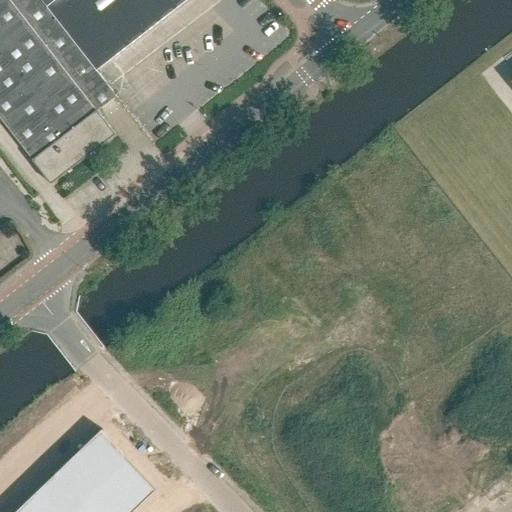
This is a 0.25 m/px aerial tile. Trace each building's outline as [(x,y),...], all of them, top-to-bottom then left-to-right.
[(0,0),(0,118),(51,184),(88,155),(92,152),(115,134),(97,111),(117,96),(97,71),(188,0),(0,0)] [(511,50),(491,64),(496,72),(511,62),(511,50)] [(105,438),(76,465),(120,511),(142,511),(160,495),(106,439),(105,438)] [(120,511),(76,465),(47,493),(65,511),(120,511)] [(65,511),(47,493),(27,511),(65,511)]
